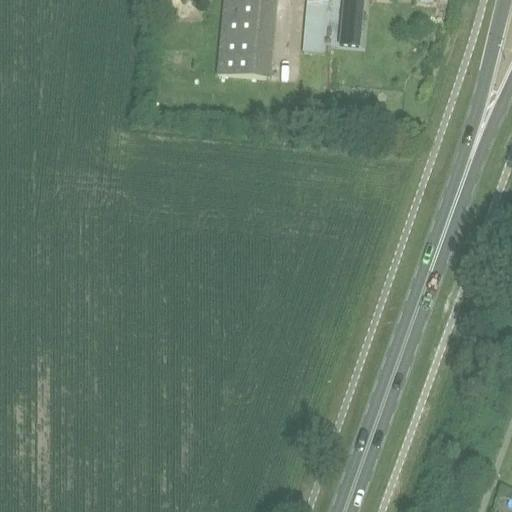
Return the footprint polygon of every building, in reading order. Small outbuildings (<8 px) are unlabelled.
[(224,0),(217,77),(265,82),(272,0),(224,0)] [(342,0),(341,17),(340,29),(339,47),(360,49),(365,0),(342,0)] [(325,33),(327,9),(306,7),(301,53),(322,56),(325,33)] [(152,90),(151,111),(241,115),(242,95),(152,90)] [(257,172),(259,156),(129,146),(128,162),(257,172)]
